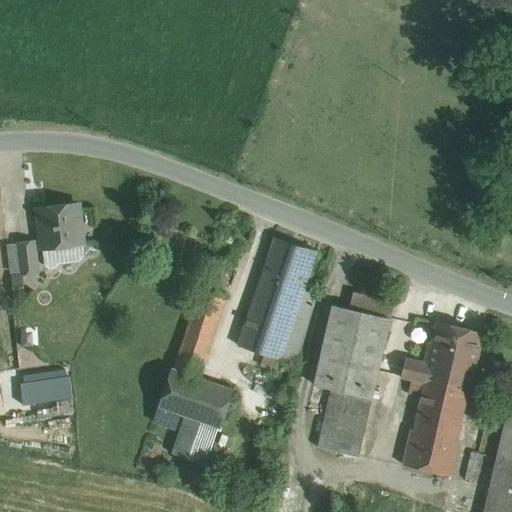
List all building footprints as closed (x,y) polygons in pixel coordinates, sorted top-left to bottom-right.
[(78,204),(38,208),(45,265),(50,268),(55,268),(58,263),(79,261),(84,255),(78,204)] [(317,252),(275,238),(256,295),(298,309),(305,290),(317,252)] [(34,241),(18,243),(22,274),(38,272),(34,241)] [(23,274),(11,276),(14,299),(25,298),(30,288),(29,283),(23,274)] [(202,287),(173,369),(200,378),(226,295),(202,287)] [(298,309),(256,295),(239,345),(296,365),(317,294),(305,290),(298,309)] [(390,319),(332,305),(314,384),(331,388),(372,398),(390,319)] [(481,333),(439,323),(430,363),(426,378),(469,387),(481,333)] [(430,363),(405,358),(401,377),(425,382),(426,378),(430,363)] [(173,369),(171,368),(158,406),(178,413),(217,426),(221,427),(234,389),(200,378),(173,369)] [(70,378),(22,385),(24,403),(72,396),(70,378)] [(469,387),(426,378),(425,382),(414,430),(410,430),(403,464),(452,476),(460,441),(456,440),(469,387)] [(372,398),(331,388),(318,447),(359,456),(372,398)] [(511,511),(511,401),(484,511),(511,511)] [(178,413),(158,406),(153,421),(175,429),(180,414),(178,413)] [(217,426),(186,416),(173,453),(204,464),(217,426)] [(483,454),(471,451),(465,477),(477,480),(483,454)]
